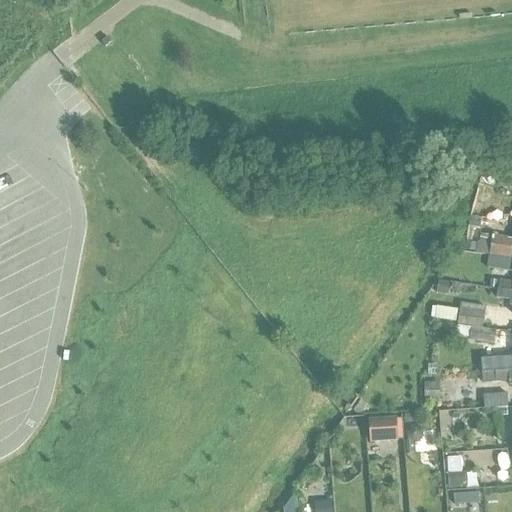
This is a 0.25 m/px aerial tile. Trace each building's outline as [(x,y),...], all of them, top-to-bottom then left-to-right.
[(101,43),(105,48),(111,43),(107,38),(101,43)] [(480,235),(478,254),(490,255),(492,236),(480,235)] [(498,258),(511,259),(511,248),(511,238),(492,236),(490,255),(490,256),(498,258)] [(467,243),(466,252),(475,253),(476,244),(467,243)] [(511,258),(511,259),(498,258),(496,269),(511,271),(511,258)] [(498,289),(511,291),(511,282),(499,281),(498,289)] [(511,291),(498,289),(497,299),(510,300),(509,306),(511,306),(511,291)] [(486,307),(461,304),(458,325),(471,327),(483,329),(486,307)] [(496,331),(483,329),(471,327),(470,341),(494,344),(496,331)] [(485,373),(511,371),(511,361),(484,363),(485,373)] [(511,371),(485,373),(483,373),(483,383),(509,382),(509,386),(511,385),(511,371)] [(424,383),(425,401),(440,400),(439,382),(424,383)] [(483,396),(484,410),(508,408),(507,394),(483,396)] [(369,419),(370,441),(398,438),(396,417),(369,419)] [(462,473),(447,474),(448,488),(463,487),(462,473)] [(478,493),(461,494),(462,505),(479,504),(478,493)]
